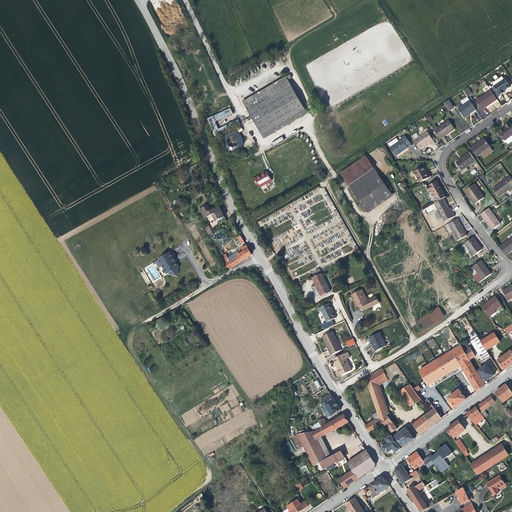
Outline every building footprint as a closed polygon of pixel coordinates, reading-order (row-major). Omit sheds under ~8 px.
[(151,0),(155,9),(161,6),(157,0),(151,0)] [(261,138),(306,116),(287,77),(242,99),(261,138)] [(496,88),(505,81),(503,78),(494,85),(496,88)] [(496,88),(495,88),(501,97),(507,94),(506,92),(508,91),(511,88),(506,81),(505,81),(496,88)] [(497,100),(491,91),(477,100),(483,109),(491,104),(497,100)] [(468,98),(462,103),(464,107),(471,102),(468,98)] [(450,112),(454,109),(449,102),(445,105),(450,112)] [(477,111),(471,102),(464,107),(459,110),(465,119),(471,116),(477,111)] [(231,108),(207,117),(214,136),(229,130),(227,125),(218,128),(215,121),(233,114),(231,108)] [(456,132),(449,123),(435,132),(441,142),(450,136),(456,132)] [(506,140),(506,141),(511,136),(511,124),(511,123),(507,127),(508,129),(504,131),(501,133),(502,135),(506,140)] [(225,144),(230,153),(245,144),(236,129),(221,138),(225,144)] [(420,139),(417,135),(412,138),(421,151),(429,146),(434,142),(428,133),(420,139)] [(402,140),(403,141),(391,149),(397,158),(408,151),(409,150),(408,150),(412,147),(406,137),(402,140)] [(487,140),(481,145),(480,144),(472,149),(478,158),(484,154),(492,148),(493,148),(487,140)] [(487,158),(495,153),(492,148),(484,154),(487,158)] [(462,161),(457,165),(461,172),(476,162),(470,153),(461,159),(462,161)] [(368,157),(342,174),(369,215),(395,198),(368,157)] [(424,168),(416,173),(423,183),(432,177),(430,174),(428,172),(427,173),(424,168)] [(274,169),(261,177),(264,182),(265,182),(268,186),(279,178),(274,169)] [(511,192),(511,191),(511,187),(506,180),(493,190),(500,199),(510,192),(511,193),(511,192)] [(445,199),(447,198),(442,190),(438,183),(428,189),(430,193),(432,192),(439,202),(445,199)] [(467,192),(471,197),(470,198),(475,205),(484,199),(474,187),(467,192)] [(453,208),(451,209),(447,203),(445,199),(439,202),(435,204),(446,222),(458,215),(453,208)] [(206,207),(211,216),(213,215),(218,222),(226,217),(223,212),(220,206),(211,211),(208,205),(206,207)] [(206,207),(201,210),(206,219),(211,216),(206,207)] [(490,210),(482,216),(485,220),(494,231),(502,225),(490,210)] [(460,219),(451,224),(461,241),(470,235),(465,228),(460,219)] [(475,239),(463,247),(468,255),(472,252),(476,257),(484,251),(479,244),(475,239)] [(511,240),(501,249),(508,257),(511,254),(511,240)] [(225,254),(224,255),(232,267),(253,254),(248,244),(242,248),(243,250),(239,253),(240,255),(229,261),(225,254)] [(172,254),(160,260),(161,261),(157,263),(161,269),(164,267),(169,274),(169,276),(170,275),(177,277),(179,269),(180,269),(177,264),(177,263),(176,263),(174,260),(175,259),(172,254)] [(228,270),(232,267),(224,255),(221,257),(228,270)] [(484,260),(472,269),(478,276),(481,274),(486,280),(495,274),(487,264),(484,260)] [(164,267),(161,269),(165,277),(169,274),(164,267)] [(324,273),(315,278),(321,289),(324,295),(333,291),(324,273)] [(370,301),(364,290),(353,296),(358,307),(360,306),(361,310),(363,310),(366,310),(367,312),(382,304),(378,296),(370,301)] [(503,306),(497,297),(490,302),(491,303),(484,308),(490,317),(497,313),(496,311),(503,306)] [(329,323),(338,319),(334,312),(331,304),(319,310),(320,313),(323,312),(329,323)] [(438,308),(416,321),(423,332),(445,317),(438,308)] [(447,328),(435,337),(439,343),(451,334),(447,328)] [(335,332),(324,338),(330,348),(334,356),(344,350),(335,332)] [(389,346),(382,333),(373,338),(372,338),(374,343),(376,346),(379,352),(389,346)] [(501,343),(495,334),(482,342),(487,352),(501,343)] [(346,341),(348,347),(355,343),(353,338),(346,341)] [(479,338),(475,341),(478,345),(476,346),(478,349),(480,349),(482,352),(485,353),(483,354),(487,360),(491,357),(487,352),(482,342),(479,338)] [(465,353),(461,347),(420,373),(430,387),(462,367),(479,392),(486,386),(478,374),(471,362),(465,353)] [(465,353),(471,362),(473,361),(472,360),(476,357),(471,349),(465,353)] [(511,352),(500,361),(507,370),(511,366),(511,352)] [(350,354),(336,361),(339,368),(344,377),(356,372),(349,359),(352,358),(350,354)] [(488,366),(478,374),(486,386),(490,383),(488,382),(496,376),(492,371),(488,366)] [(382,370),(366,380),(382,420),(388,416),(389,415),(378,386),(388,380),(382,370)] [(511,398),(511,390),(508,385),(503,389),(498,393),(505,403),(511,398)] [(413,388),(412,386),(401,394),(412,409),(422,401),(418,395),(413,388)] [(413,388),(418,395),(422,392),(418,387),(417,388),(416,386),(413,388)] [(425,390),(422,392),(418,395),(422,401),(425,405),(430,402),(433,399),(425,390)] [(453,405),(452,406),(454,408),(455,410),(471,398),(466,391),(463,394),(461,391),(450,399),(452,402),(451,403),(453,405)] [(341,411),(331,395),(321,401),(327,410),(323,412),(328,419),(341,411)] [(439,405),(438,406),(433,399),(430,402),(435,410),(443,419),(448,415),(441,406),(440,407),(439,405)] [(482,415),(485,418),(489,415),(485,411),(491,406),(487,401),(477,408),(482,415)] [(476,410),(469,415),(474,421),(482,415),(477,408),(476,410)] [(443,419),(435,410),(415,425),(422,435),(443,419)] [(395,432),(398,430),(388,416),(382,420),(378,422),(378,423),(381,427),(384,432),(389,428),(391,431),(394,435),(396,434),(395,432)] [(317,440),(322,437),(326,435),(327,435),(349,424),(345,417),(327,426),(322,429),(313,433),(298,434),(315,467),(321,464),(328,460),(317,440)] [(367,427),(371,434),(381,427),(378,423),(378,422),(377,421),(367,427)] [(449,430),(455,439),(462,434),(467,431),(460,421),(449,430)] [(408,429),(397,438),(405,448),(415,440),(412,435),(408,429)] [(328,460),(332,458),(322,437),(317,440),(328,460)] [(393,451),(395,450),(398,453),(403,449),(393,437),(383,444),(383,446),(384,449),(387,453),(391,453),(393,451)] [(500,445),(481,457),(488,466),(507,454),(500,445)] [(439,452),(440,454),(438,455),(437,456),(447,471),(451,468),(446,461),(454,454),(447,446),(439,452)] [(328,460),(321,464),(324,470),(329,468),(346,459),(342,452),(332,458),(328,460)] [(377,465),(368,452),(365,454),(350,464),(354,471),(360,480),(376,469),(377,465)] [(413,466),(416,470),(426,463),(425,462),(419,453),(409,461),(413,466)] [(434,458),(432,456),(425,462),(426,463),(430,469),(436,465),(443,474),(447,471),(437,456),(434,458)] [(476,473),(488,466),(481,457),(471,465),(476,473)] [(417,479),(421,476),(419,473),(412,477),(407,471),(403,465),(398,469),(398,474),(405,485),(409,483),(416,478),(417,479)] [(264,476),(272,472),(269,466),(261,471),(264,476)] [(346,489),(360,480),(354,471),(340,480),(346,489)] [(425,484),(427,488),(438,481),(436,477),(425,484)] [(498,489),(506,484),(501,477),(489,484),(494,494),(499,491),(498,489)] [(370,488),(376,498),(383,493),(391,488),(386,480),(383,480),(370,488)] [(422,480),(414,485),(416,488),(417,489),(425,484),(422,480)] [(298,492),(303,488),(299,482),(294,486),(298,492)] [(427,488),(425,484),(417,489),(420,494),(427,488)] [(422,511),(426,511),(430,510),(420,494),(417,489),(416,488),(410,492),(416,501),(422,511)] [(467,490),(460,493),(467,509),(474,505),(467,490)] [(371,511),(367,505),(367,504),(364,498),(363,496),(347,505),(351,511),(371,511)] [(302,506),(298,501),(288,508),(290,511),(301,511),(307,509),(305,505),(302,506)] [(438,511),(442,511),(447,509),(444,502),(436,507),(438,511)]
